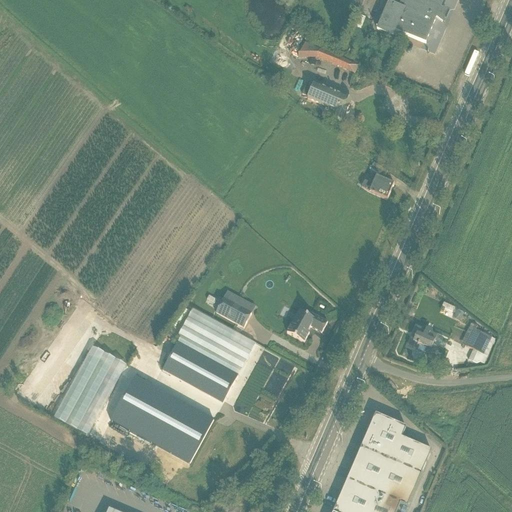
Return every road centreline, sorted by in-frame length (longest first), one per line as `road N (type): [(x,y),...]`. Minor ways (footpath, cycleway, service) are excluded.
road 1 (primary): [(511,9),(362,360)]
road 2 (unknown): [(351,387),(432,442),(407,511)]
road 3 (primary): [(297,511),(362,360)]
road 4 (unclassified): [(511,375),(426,379),(362,360)]
